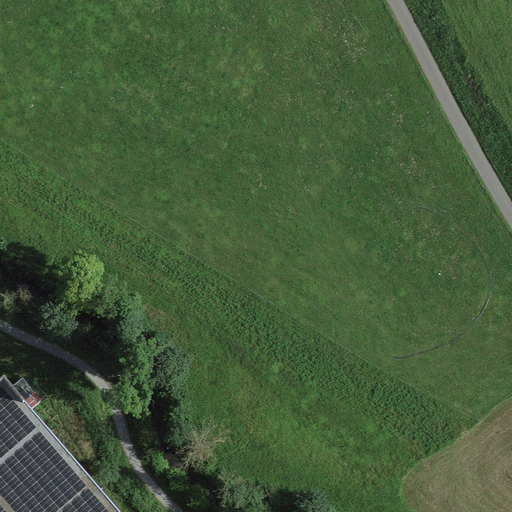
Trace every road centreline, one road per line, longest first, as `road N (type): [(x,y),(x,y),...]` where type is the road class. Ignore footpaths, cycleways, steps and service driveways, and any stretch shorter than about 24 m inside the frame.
road 1 (track): [(175,511),(131,456),(105,384),(0,323)]
road 2 (unclassified): [(398,0),(511,207)]
